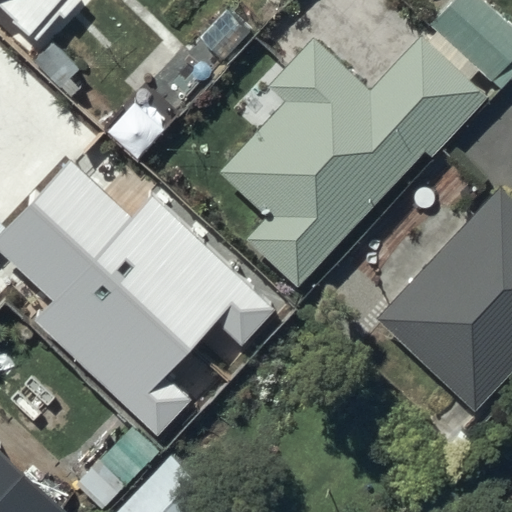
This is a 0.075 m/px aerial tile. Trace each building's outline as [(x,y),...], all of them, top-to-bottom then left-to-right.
[(7,0),(35,24),(57,0),(62,3),(64,0),(7,0)] [(511,17),(493,0),(443,0),(430,14),(434,21),(427,28),(421,23),(369,79),(314,28),(268,77),(284,91),(220,160),(270,205),(247,229),(297,275),(425,136),(431,142),(487,81),(470,66),(479,55),(504,78),(511,68),(511,17)] [(171,130),(224,69),(187,36),(134,97),(171,130)] [(182,278),(223,235),(131,146),(124,153),(67,98),(10,157),(70,214),(62,222),(121,278),(150,248),(182,278)] [(511,187),(500,176),(377,308),(475,401),(511,361),(511,187)] [(114,428),(73,470),(105,502),(146,460),(114,428)] [(0,511),(51,511),(65,497),(0,438),(0,511)] [(100,511),(99,511),(97,511),(196,511),(218,491),(173,445),(106,511),(100,511)]
